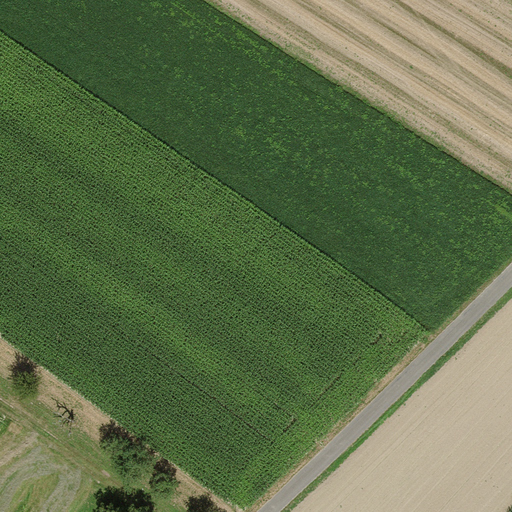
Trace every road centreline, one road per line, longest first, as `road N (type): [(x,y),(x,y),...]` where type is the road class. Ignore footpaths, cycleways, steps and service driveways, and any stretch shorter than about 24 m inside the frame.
road 1 (unclassified): [(270,511),(511,270)]
road 2 (track): [(0,410),(148,511)]
